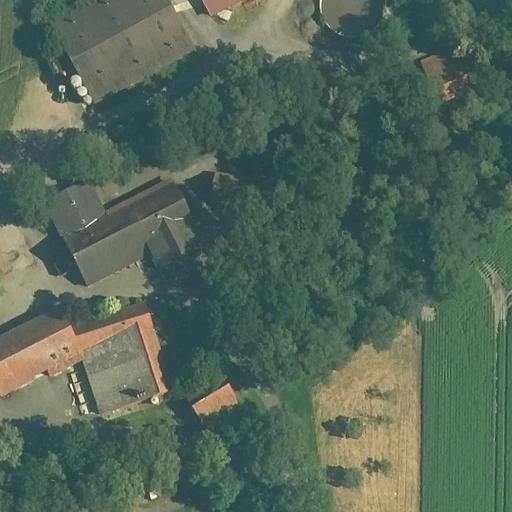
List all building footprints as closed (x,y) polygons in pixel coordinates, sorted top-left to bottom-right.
[(170,0),(91,0),(57,18),(100,102),(198,51),(170,0)] [(209,0),(218,15),(245,0),(209,0)] [(481,100),(455,50),(415,71),(441,121),(481,100)] [(273,178),(216,171),(213,202),(269,209),(273,178)] [(91,176),(42,201),(88,290),(154,256),(163,273),(209,249),(171,177),(109,209),(91,176)] [(0,280),(13,275),(0,249),(0,280)] [(149,303),(76,325),(102,414),(175,392),(149,303)] [(60,307),(0,337),(0,390),(5,399),(86,359),(60,307)] [(250,421),(229,386),(193,408),(214,443),(250,421)]
